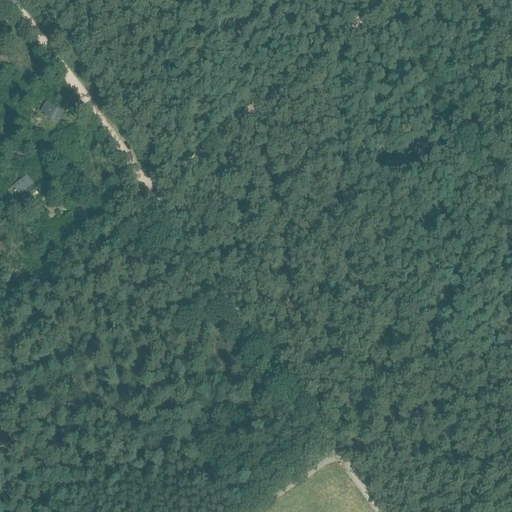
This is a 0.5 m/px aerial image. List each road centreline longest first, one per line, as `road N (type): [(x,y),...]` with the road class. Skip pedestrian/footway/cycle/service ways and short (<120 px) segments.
road 1 (track): [(392,0),(155,199)]
road 2 (track): [(16,0),(155,199)]
road 3 (track): [(155,199),(0,312)]
